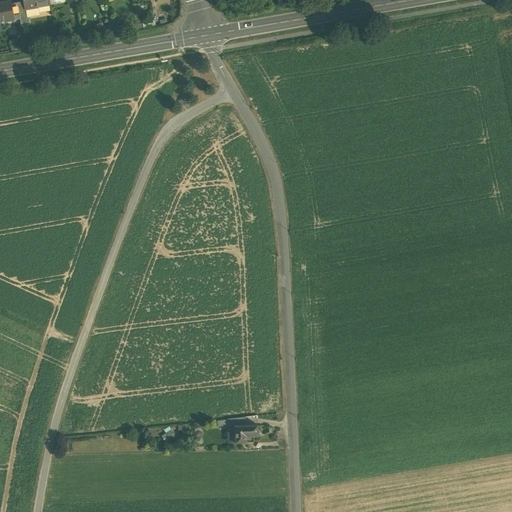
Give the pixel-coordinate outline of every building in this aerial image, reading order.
[(22,0),(23,2),(25,10),(26,10),(26,13),(28,13),(29,17),(40,16),(38,7),(50,5),(49,0),(22,0)] [(11,1),(0,3),(0,22),(14,20),(14,16),(11,4),(11,1)] [(26,13),(26,10),(25,10),(23,2),(17,3),(19,15),(21,26),(30,25),(29,17),(28,13),(26,13)] [(235,427),(245,426),(245,418),(228,419),(228,427),(235,427)] [(245,426),(235,427),(236,443),(253,443),(253,436),(257,436),(257,426),(245,426)]
